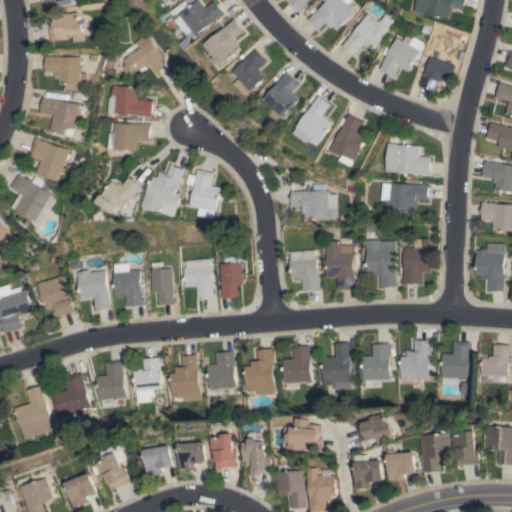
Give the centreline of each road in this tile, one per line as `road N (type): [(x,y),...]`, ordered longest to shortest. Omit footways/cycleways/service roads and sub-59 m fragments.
road 1 (residential): [(0,366),(114,335),(270,320),(511,317)]
road 2 (residential): [(490,0),(456,155),(450,314)]
road 3 (residential): [(254,0),(323,70),(384,105),(460,127)]
road 4 (residential): [(270,320),(254,186),(236,162),(184,124)]
road 5 (residential): [(0,128),(15,52),(10,0)]
road 6 (residential): [(133,511),(169,498),(213,495),(254,511)]
